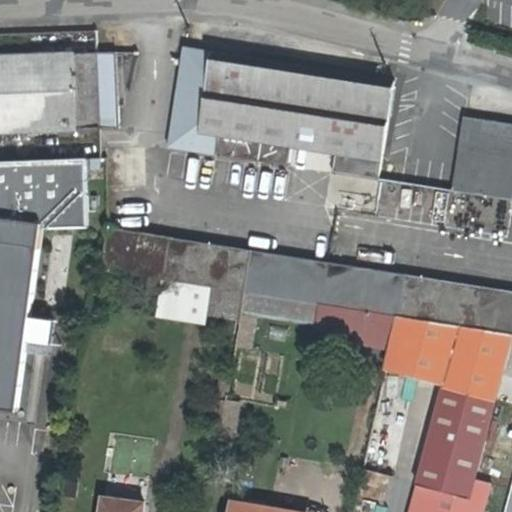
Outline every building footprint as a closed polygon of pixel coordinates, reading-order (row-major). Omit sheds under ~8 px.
[(335,172),(379,180),(396,82),(185,48),(171,146),(292,166),(296,147),(338,154),(335,172)] [(119,128),(119,127),(117,55),(117,53),(98,54),(0,55),(0,130),(101,129),(119,128)] [(511,201),(511,124),(466,117),(454,192),(511,201)] [(100,132),(103,188),(132,186),(129,130),(100,132)] [(0,409),(20,412),(29,341),(32,317),(44,229),(89,227),(87,158),(0,161),(0,409)] [(511,290),(111,227),(104,269),(164,278),(214,287),(246,291),(399,316),(511,333),(511,290)] [(209,315),(214,287),(164,278),(159,313),(185,318),(200,321),(208,322),(209,315)] [(241,321),(246,291),(214,287),(209,315),(241,321)] [(248,325),(253,326),(259,327),(261,313),(366,332),(372,343),(393,347),(399,316),(246,291),(241,321),(237,343),(243,345),(248,325)] [(511,364),(511,333),(399,316),(393,347),(387,370),(414,377),(447,385),(419,484),(427,486),(420,511),(485,511),(493,482),(477,478),(507,364),(511,364)] [(29,341),(53,345),(56,320),(32,317),(29,341)] [(393,472),(414,377),(387,370),(376,418),(366,467),(393,472)] [(420,511),(427,486),(419,484),(410,511),(420,511)] [(106,497),(103,511),(139,511),(141,503),(106,497)] [(295,511),(236,501),(233,511),(295,511)]
